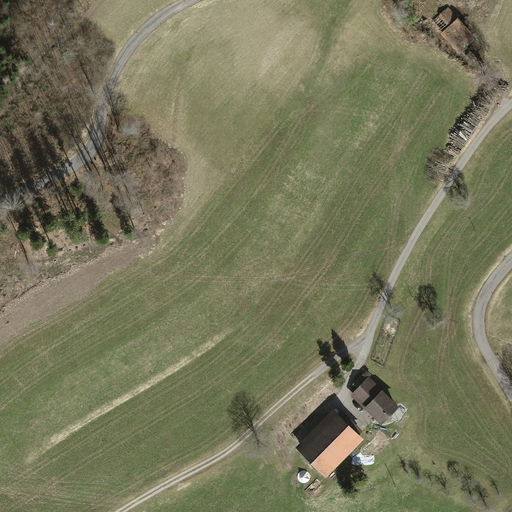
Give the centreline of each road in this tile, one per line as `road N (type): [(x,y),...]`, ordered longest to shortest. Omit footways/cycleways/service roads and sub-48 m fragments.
road 1 (unclassified): [(0,203),(95,145),(129,51),(193,0)]
road 2 (unclassified): [(511,263),(483,301),(481,327),(511,393)]
